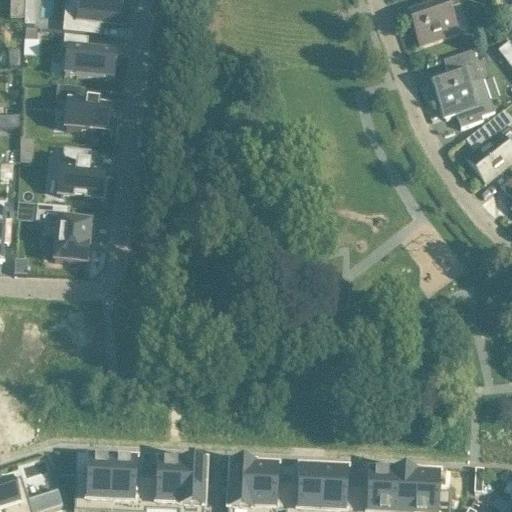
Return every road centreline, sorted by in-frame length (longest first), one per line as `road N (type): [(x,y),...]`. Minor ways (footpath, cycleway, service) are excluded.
road 1 (residential): [(0,288),(88,292),(114,278),(144,0)]
road 2 (residential): [(511,250),(449,181),(413,114),(373,0)]
